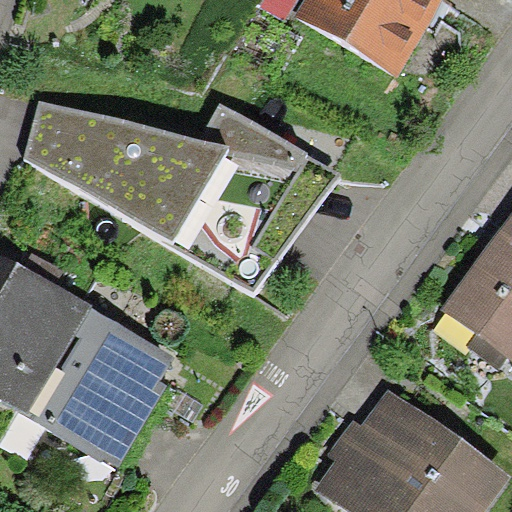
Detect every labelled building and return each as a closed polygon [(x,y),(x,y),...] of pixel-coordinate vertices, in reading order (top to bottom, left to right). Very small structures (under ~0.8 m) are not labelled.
[(442,0),(297,0),(285,19),(391,84),(442,0)] [(195,151),(41,112),(26,166),(249,299),(336,181),(220,114),(195,151)] [(511,216),(440,317),(511,368),(511,216)] [(0,410),(38,432),(100,324),(14,274),(0,298),(0,410)] [(177,368),(100,324),(38,432),(116,476),(177,368)] [(494,511),(511,489),(388,396),(314,493),(339,511),(494,511)]
